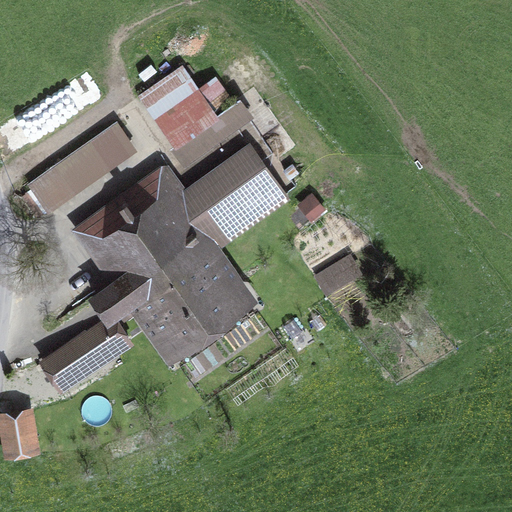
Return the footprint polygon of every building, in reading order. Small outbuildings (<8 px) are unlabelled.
[(140,96),(184,159),(246,115),(235,100),(230,104),(212,79),(197,90),(181,67),(140,96)] [(37,216),(108,166),(93,145),(22,195),(37,216)] [(166,165),(160,167),(85,221),(123,274),(93,295),(107,315),(108,314),(137,294),(174,345),(238,300),(203,251),(281,195),(246,146),(184,190),(166,165)] [(314,188),(301,200),(314,215),(328,204),(314,188)] [(324,287),(357,268),(349,254),(316,274),(324,287)] [(108,314),(107,315),(43,359),(59,382),(124,337),(108,314)] [(33,452),(55,448),(49,410),(6,416),(10,450),(32,447),(33,452)]
